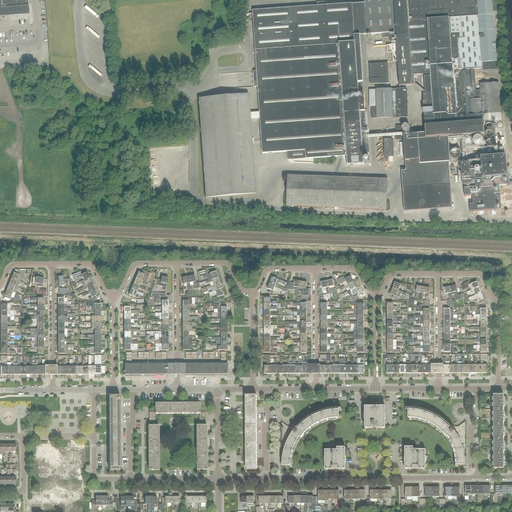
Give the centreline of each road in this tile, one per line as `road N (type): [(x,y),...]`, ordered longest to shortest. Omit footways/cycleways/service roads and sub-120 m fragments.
road 1 (residential): [(498,388),(498,303),(483,275),(438,274)]
road 2 (residential): [(176,262),(177,388)]
road 3 (residential): [(51,263),(52,389)]
road 4 (residential): [(314,268),(315,389)]
